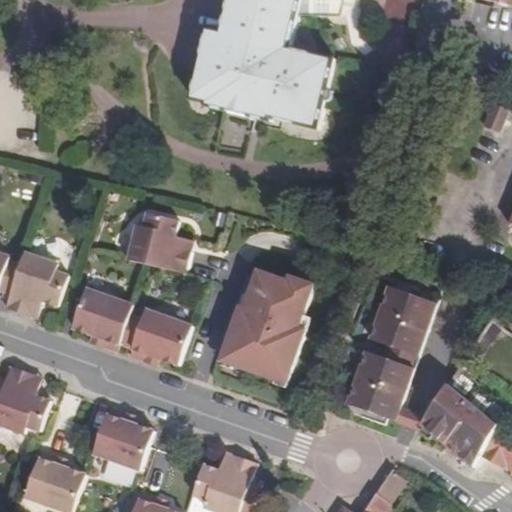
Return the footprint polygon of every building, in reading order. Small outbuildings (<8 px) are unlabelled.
[(235,0),(226,34),(212,31),(204,64),(212,66),(210,73),(202,71),(195,101),(211,104),(209,108),(274,124),(275,122),(321,134),(329,104),(322,102),(324,94),(331,96),(340,62),(294,51),(302,19),(345,20),(350,0),(235,0)] [(212,66),(204,64),(202,71),(210,73),(212,66)] [(322,102),(329,104),(331,96),(324,94),(322,102)] [(511,112),(494,104),(484,127),(501,134),(511,112)] [(180,248),(182,241),(179,240),(183,223),(153,215),(149,230),(142,228),(133,264),(187,277),(194,252),(180,248)] [(196,245),(182,241),(180,248),(194,252),(196,245)] [(0,297),(2,293),(13,262),(14,261),(0,255),(0,297)] [(39,305),(45,308),(46,304),(62,310),(72,280),(60,275),(62,268),(27,256),(23,266),(12,297),(7,310),(33,319),(39,305)] [(12,297),(23,266),(13,262),(2,293),(12,297)] [(281,379),(291,383),(308,337),(301,335),(316,291),(292,283),(291,287),(259,276),(251,299),(255,300),(249,316),(245,314),(242,313),(225,360),(235,363),(233,370),(278,387),(281,379)] [(423,359),(441,308),(394,290),(375,342),(392,348),(423,359)] [(123,342),(134,311),(135,308),(89,291),(75,329),(95,337),(106,341),(103,349),(119,354),(123,342)] [(251,299),(245,314),(249,316),(255,300),(251,299)] [(40,321),(45,308),(39,305),(33,319),(40,321)] [(136,347),(147,317),(134,311),(123,342),(136,347)] [(151,356),(163,361),(181,367),(195,328),(148,312),(147,317),(136,347),(132,359),(148,364),(151,356)] [(93,345),(103,349),(106,341),(95,337),(93,345)] [(423,359),(392,348),(387,360),(418,371),(423,359)] [(405,409),(418,371),(387,360),(371,355),(351,408),(399,425),(405,409)] [(160,369),(163,361),(151,356),(148,364),(160,369)] [(8,381),(0,404),(0,425),(27,435),(30,428),(43,434),(54,404),(39,399),(40,395),(33,393),(38,379),(13,369),(8,381)] [(0,404),(8,381),(0,377),(0,404)] [(33,393),(40,395),(44,382),(38,379),(33,393)] [(485,454),(503,429),(452,387),(430,419),(425,426),(425,427),(473,460),(480,450),(485,454)] [(129,415),(112,409),(104,433),(96,456),(143,472),(157,433),(138,427),(126,422),(129,415)] [(425,426),(430,419),(405,409),(399,425),(423,434),(425,427),(425,426)] [(138,427),(141,419),(129,415),(126,422),(138,427)] [(511,434),(503,429),(485,454),(489,457),(509,470),(511,471),(511,434)] [(478,464),(485,454),(480,450),(473,460),(478,464)] [(58,467),(60,459),(43,454),(26,500),(59,511),(76,511),(88,477),(68,471),(58,467)] [(489,457),(485,454),(478,464),(482,466),(489,457)] [(229,473),(235,459),(228,457),(223,471),(229,473)] [(58,467),(68,471),(70,464),(60,459),(58,467)] [(222,473),(207,467),(190,511),(212,511),(213,511),(214,511),(243,511),(259,468),(235,459),(229,473),(223,471),(222,473)] [(379,496),(395,509),(409,489),(392,476),(379,496)] [(157,507),(159,500),(142,494),(136,511),(169,511),(167,511),(157,507)] [(368,511),(393,511),(395,509),(379,496),(368,511)] [(157,507),(167,511),(170,504),(159,500),(157,507)]
